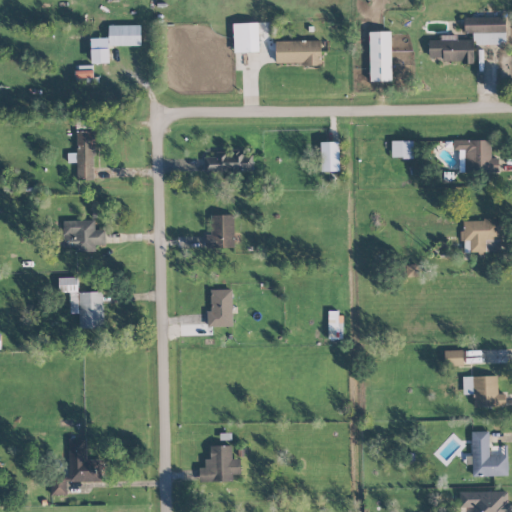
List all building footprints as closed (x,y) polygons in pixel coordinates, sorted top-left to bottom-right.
[(464,17),(465,33),(474,33),(474,44),(506,43),(506,17),(464,17)] [(234,52),(259,51),(258,22),(233,23),(234,52)] [(141,45),(140,24),(108,25),(108,39),(91,39),(92,63),(110,62),(110,46),(141,45)] [(369,31),(370,81),(391,80),(391,31),(369,31)] [(429,39),(428,57),(442,57),(441,62),(473,62),(474,40),(429,39)] [(321,40),(275,41),(276,64),(321,63),(321,40)] [(94,131),(76,131),(77,153),(70,154),(70,159),(69,159),(69,161),(77,161),(77,178),(94,178),(94,131)] [(413,157),(413,140),(391,141),(391,157),(413,157)] [(491,140),(454,140),(454,150),(465,150),(464,172),(498,173),(498,157),(490,157),(491,140)] [(339,141),(321,142),(322,171),(340,170),(339,141)] [(253,155),(243,155),(243,151),(216,151),(216,157),(204,157),(204,172),(253,172),(253,155)] [(235,215),(211,214),(210,234),(206,234),(206,247),(234,248),(235,215)] [(500,251),(499,219),(462,220),(463,252),(500,251)] [(64,247),(74,247),(74,250),(105,249),(105,229),(95,230),(94,220),(64,220),(64,247)] [(210,326),(233,326),(232,289),(209,289),(210,326)] [(463,365),(462,349),(444,350),(445,366),(463,365)] [(474,406),(504,406),(504,393),(498,394),(497,375),(462,376),(463,394),(473,394),(474,406)] [(69,439),(69,481),(102,481),(101,460),(86,460),(86,439),(69,439)] [(232,445),(208,445),(209,467),(199,467),(199,482),(233,481),(232,474),(240,474),(240,459),(232,459),(232,445)] [(67,494),(67,478),(51,479),(51,494),(67,494)] [(508,511),(509,491),(460,490),(459,507),(472,507),(472,511),(508,511)]
